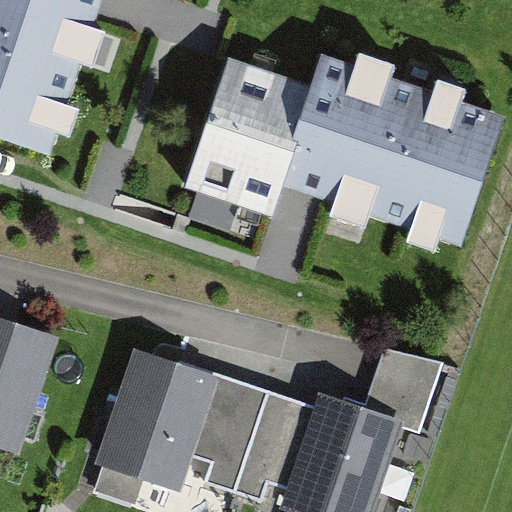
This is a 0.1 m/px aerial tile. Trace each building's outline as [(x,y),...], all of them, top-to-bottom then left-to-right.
[(95,28),(103,0),(0,0),(0,138),(53,156),(61,133),(73,137),(81,110),(69,106),(83,63),(95,67),(107,32),(95,28)] [(323,55),(312,86),(232,59),(187,189),(272,218),(283,186),(336,204),(331,217),(366,229),(371,216),(413,231),(408,244),(435,253),(440,240),(463,248),(508,118),(463,103),(467,91),(439,82),(435,93),(392,78),(396,67),(361,55),(357,66),(323,55)] [(60,348),(0,327),(0,456),(21,464),(60,348)] [(345,398),(342,405),(357,410),(402,424),(421,431),(443,365),(386,347),(367,405),(366,405),(345,398)] [(219,381),(133,353),(96,466),(182,494),(195,456),(219,381)] [(206,483),(235,493),(268,393),(220,378),(219,381),(195,456),(213,462),(206,483)] [(315,409),(268,393),(235,493),(263,502),(269,483),(289,489),(315,409)] [(289,489),(281,511),(283,511),(373,511),(402,424),(357,410),(342,405),(319,397),(315,409),(289,489)]
